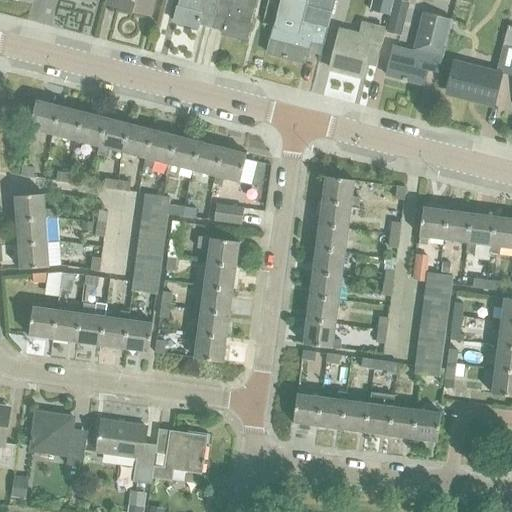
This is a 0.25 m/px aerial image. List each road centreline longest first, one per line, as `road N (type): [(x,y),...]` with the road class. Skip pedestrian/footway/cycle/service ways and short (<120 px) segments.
road 1 (residential): [(298,121),(0,45)]
road 2 (residential): [(258,404),(298,121)]
road 3 (residential): [(0,363),(258,404)]
road 4 (residential): [(511,174),(298,121)]
road 5 (residential): [(449,482),(250,458)]
road 6 (residential): [(449,482),(462,408),(511,414)]
